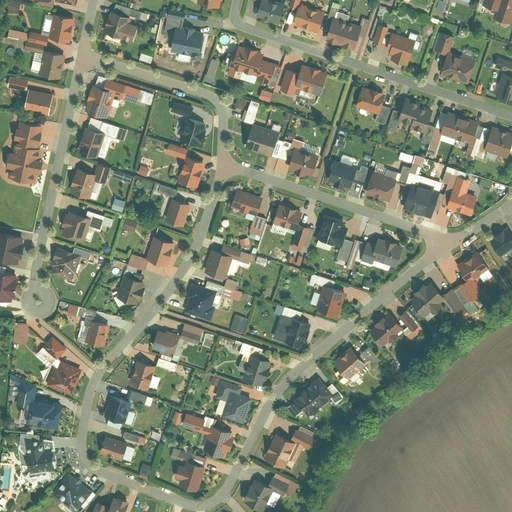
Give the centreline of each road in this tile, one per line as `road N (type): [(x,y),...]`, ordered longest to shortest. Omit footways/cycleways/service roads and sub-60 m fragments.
road 1 (residential): [(223,165),(192,253),(99,372),(82,421),(89,464),(186,503),(223,492),(278,389),(445,242)]
road 2 (residential): [(237,0),(234,14),(249,28),(511,114)]
road 3 (residential): [(83,51),(36,290)]
road 4 (residential): [(223,165),(437,232),(445,242)]
road 5 (residential): [(83,51),(203,92),(221,106),(223,165)]
